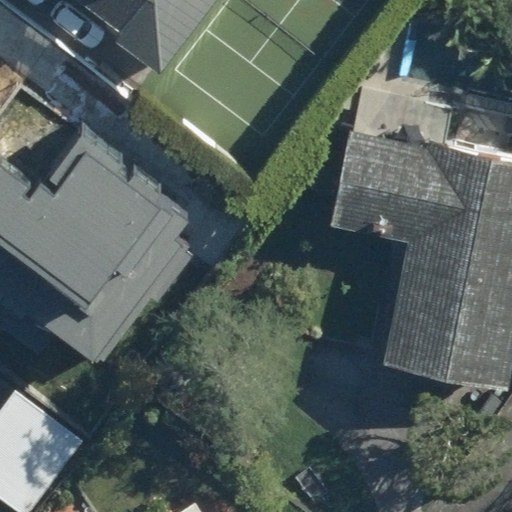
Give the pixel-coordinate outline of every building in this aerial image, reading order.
[(90,0),(115,19),(106,32),(161,73),(216,0),(90,0)] [(167,205),(37,121),(0,179),(0,297),(76,346),(167,205)] [(382,360),(506,385),(511,357),(511,154),(351,122),(331,224),(407,239),(382,360)] [(21,381),(0,410),(0,494),(24,511),(30,511),(89,430),(21,381)] [(219,511),(204,490),(171,511),(219,511)]
